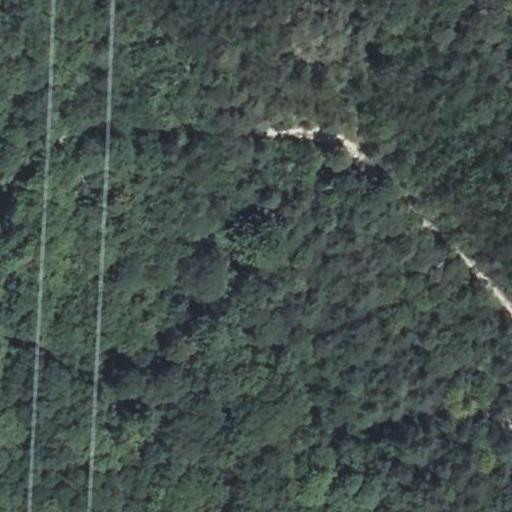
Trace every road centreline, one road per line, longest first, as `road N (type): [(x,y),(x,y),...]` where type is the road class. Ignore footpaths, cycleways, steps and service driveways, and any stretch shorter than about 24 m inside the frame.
road 1 (track): [(511,300),(352,144),(328,135),(105,127),(58,143),(0,188)]
road 2 (track): [(320,511),(343,453),(370,423),(416,413),(511,429)]
road 3 (track): [(0,122),(96,0)]
